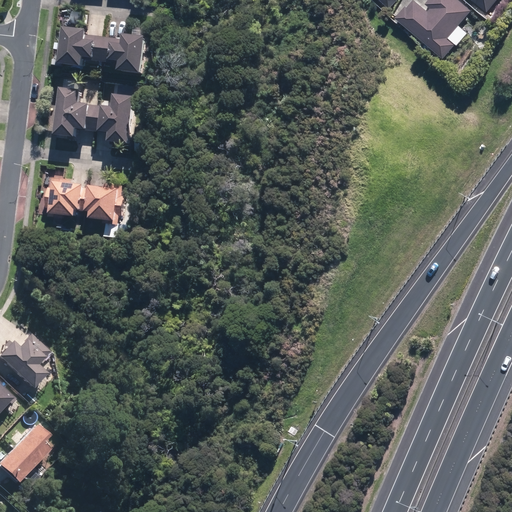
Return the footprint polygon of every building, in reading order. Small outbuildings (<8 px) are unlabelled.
[(376,0),(388,10),(396,0),(376,0)] [(413,1),(392,18),(442,59),(454,44),(448,39),(471,11),(458,0),(429,0),(425,5),(429,7),(425,12),(413,1)] [(471,0),(486,13),(497,0),(471,0)] [(81,64),(82,64),(117,67),(116,77),(140,79),(142,40),(121,38),(121,42),(86,39),(86,34),(59,32),(57,72),(80,73),(81,64)] [(106,148),(130,149),(132,101),(111,100),(110,109),(79,108),(79,94),(58,93),(54,142),(76,143),(76,135),(86,136),(86,134),(97,135),(97,138),(107,138),(106,148)] [(121,210),(123,189),(111,188),(111,192),(73,190),(74,182),(52,181),(51,189),(47,188),(45,211),(48,211),(48,221),(75,223),(75,217),(88,217),(88,224),(117,228),(118,210),(121,210)] [(0,351),(0,367),(26,393),(40,378),(31,369),(46,355),(26,336),(12,350),(6,345),(0,351)] [(0,409),(3,406),(5,408),(11,402),(0,390),(0,409)] [(26,430),(26,431),(0,458),(0,474),(13,486),(43,453),(34,446),(39,442),(26,430)]
